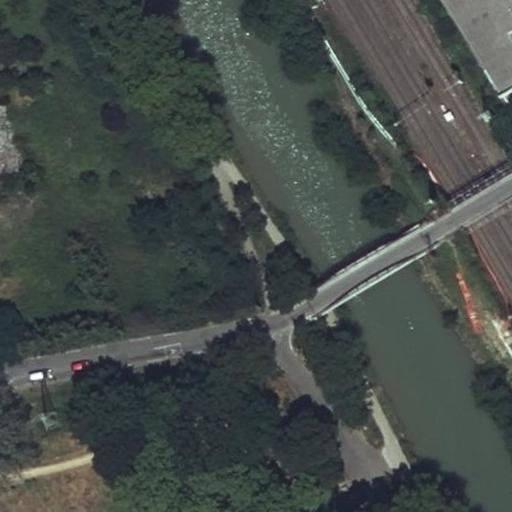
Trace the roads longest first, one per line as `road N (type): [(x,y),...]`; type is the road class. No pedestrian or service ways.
road 1 (residential): [(0,376),(271,325)]
road 2 (residential): [(511,187),(301,312)]
road 3 (residential): [(375,511),(342,439),(271,325)]
